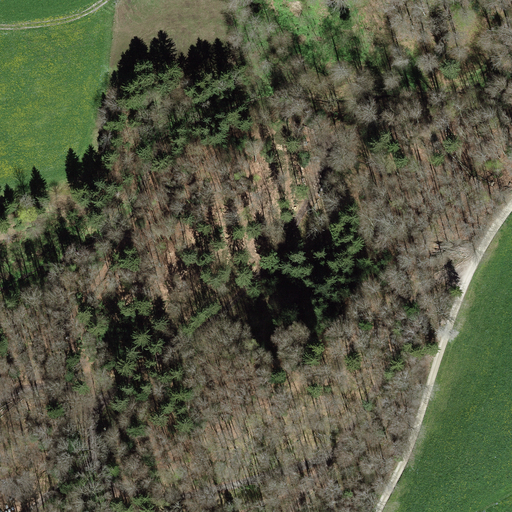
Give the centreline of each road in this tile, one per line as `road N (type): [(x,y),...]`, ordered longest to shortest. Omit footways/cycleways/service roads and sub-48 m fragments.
road 1 (track): [(108,511),(116,496),(248,485),(330,455),(395,354),(472,261)]
road 2 (track): [(511,205),(472,261),(398,470),(375,511)]
